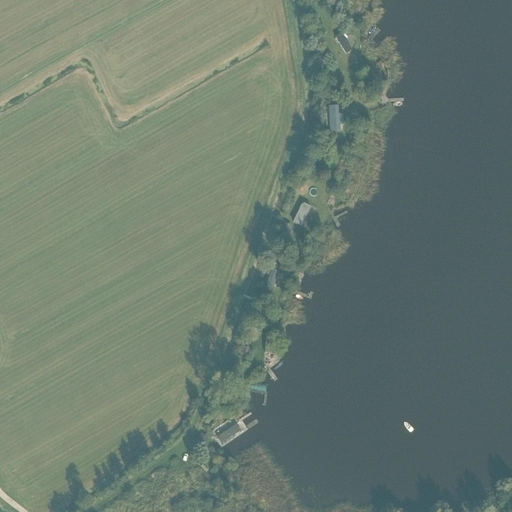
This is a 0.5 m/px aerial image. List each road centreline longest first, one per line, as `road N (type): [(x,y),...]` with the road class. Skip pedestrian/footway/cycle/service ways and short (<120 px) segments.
road 1 (track): [(83,511),(187,432),(286,161),(300,100),(291,0)]
road 2 (unknown): [(0,95),(165,0)]
